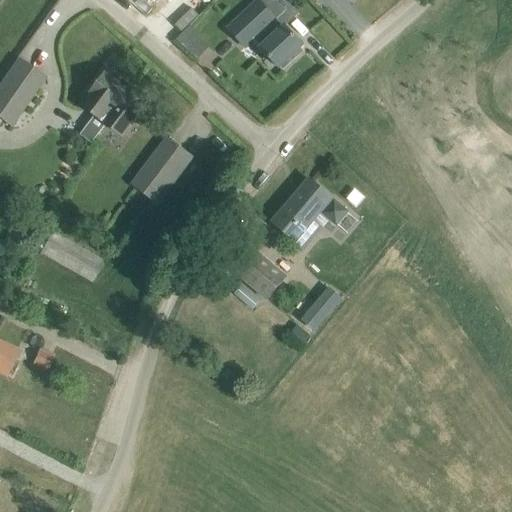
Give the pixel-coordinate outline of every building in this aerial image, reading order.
[(262,0),(232,28),(248,46),(254,40),(279,68),(281,66),(283,69),(293,60),(290,57),(303,46),(285,27),(285,28),(277,19),(290,7),(283,0),(262,0)] [(190,26),(176,40),(183,47),(197,32),(190,26)] [(19,59),(0,85),(0,119),(1,120),(10,127),(45,77),(19,59)] [(95,116),(80,135),(92,144),(106,124),(102,121),(129,85),(109,70),(91,93),(94,95),(84,108),(95,116)] [(129,85),(102,121),(106,124),(122,137),(150,101),(129,85)] [(157,205),(193,157),(168,138),(132,186),(157,205)] [(336,228),(349,213),(310,180),(273,223),(304,249),(323,228),(314,220),(319,213),(336,228)] [(101,260),(83,250),(52,232),(39,254),(75,273),(92,282),(101,266),(101,260)] [(286,277),(251,247),(236,234),(217,257),(267,300),(286,277)] [(241,286),(234,295),(252,310),(259,301),(241,286)] [(329,288),(301,321),(315,332),(342,299),(329,288)] [(297,326),(290,334),(303,345),(310,336),(297,326)] [(17,352),(0,343),(0,373),(6,376),(7,374),(10,375),(15,365),(12,363),(17,352)] [(45,371),(53,355),(40,348),(32,365),(45,371)] [(0,415),(0,430),(12,438),(22,422),(3,410),(0,415)]
